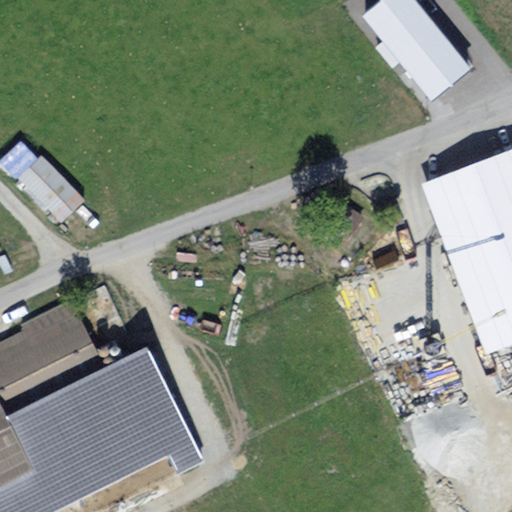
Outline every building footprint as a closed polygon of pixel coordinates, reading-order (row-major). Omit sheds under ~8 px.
[(466,64),(411,0),(383,0),(368,13),(434,91),(466,64)] [(511,339),(511,148),(417,183),(479,352),(511,339)] [(80,199),(42,159),(24,175),(62,215),(80,199)] [(360,215),(336,200),(319,228),(343,243),(360,215)] [(0,511),(45,511),(173,451),(181,467),(199,458),(147,351),(104,372),(71,304),(27,325),(30,331),(0,345),(0,511)]
